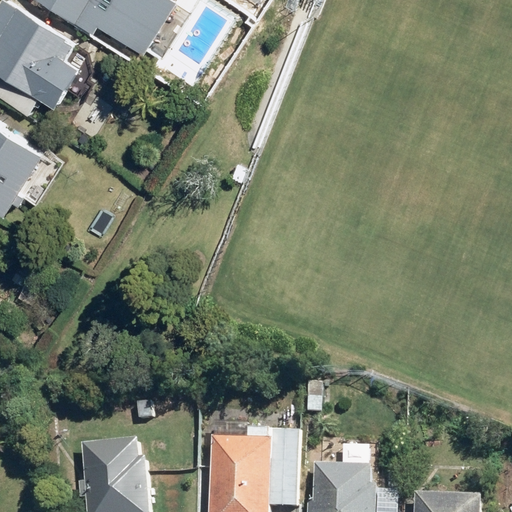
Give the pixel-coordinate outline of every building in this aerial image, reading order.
[(82,43),(12,0),(8,0),(0,13),(0,70),(5,74),(0,82),(0,94),(33,115),(44,98),(61,109),(86,68),(72,60),(82,43)] [(46,0),(99,34),(104,25),(149,54),(183,2),(179,0),(46,0)] [(0,121),(0,208),(11,215),(51,156),(0,121)] [(123,202),(105,193),(91,219),(108,228),(123,202)] [(50,332),(65,306),(47,295),(31,321),(50,332)] [(326,415),(327,381),(308,380),(307,414),(326,415)] [(67,412),(48,423),(64,451),(83,440),(67,412)] [(305,432),(255,430),(255,440),(217,438),(213,511),(276,511),(277,508),(302,509),(305,432)] [(145,441),(87,446),(92,511),(156,511),(152,459),(146,459),(145,441)] [(376,468),(319,465),(317,504),(311,503),(310,511),(402,511),(403,492),(383,491),(383,487),(376,486),(376,468)] [(486,511),(487,497),(420,495),(419,511),(486,511)]
